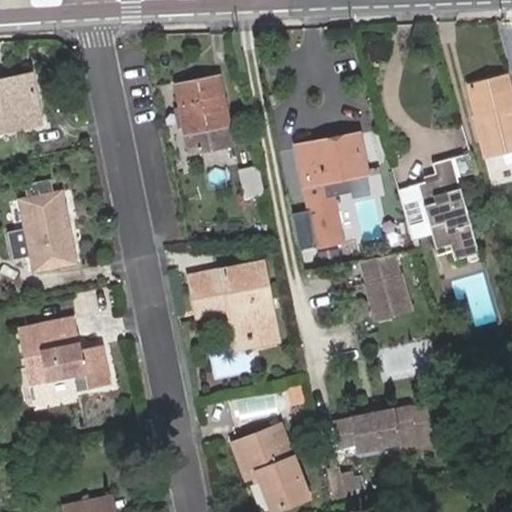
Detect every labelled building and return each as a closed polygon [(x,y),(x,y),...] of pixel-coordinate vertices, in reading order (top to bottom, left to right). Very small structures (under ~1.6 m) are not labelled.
[(30,74),(0,79),(0,85),(32,80),(30,74)] [(470,84),(485,151),(511,145),(511,101),(506,76),(470,84)] [(219,78),(178,86),(190,153),(232,145),(219,78)] [(0,85),(0,129),(40,122),(32,80),(0,85)] [(357,131),(295,143),(314,243),(340,238),(331,193),(324,194),(321,179),(364,170),(357,131)] [(475,171),(470,152),(452,156),(457,176),(475,171)] [(458,255),(478,249),(457,176),(452,156),(432,162),(434,168),(436,177),(417,183),(431,233),(434,245),(449,241),(451,246),(454,256),(458,255)] [(256,164),(236,167),(240,197),(259,195),(256,164)] [(434,168),(419,172),(421,178),(415,179),(417,183),(436,177),(434,168)] [(417,183),(396,189),(410,239),(431,233),(417,183)] [(59,206),(65,204),(62,189),(18,198),(32,268),(77,260),(69,219),(62,220),(59,206)] [(69,219),(65,204),(59,206),(62,220),(69,219)] [(436,250),(451,246),(449,241),(434,245),(436,250)] [(458,255),(460,259),(480,254),(478,249),(458,255)] [(397,271),(391,251),(358,257),(364,280),(363,280),(373,318),(366,320),(370,337),(409,326),(404,310),(409,308),(398,270),(397,271)] [(236,341),(274,334),(262,263),(193,276),(199,308),(229,303),(236,341)] [(15,327),(29,384),(72,375),(76,390),(111,383),(102,342),(80,347),(73,315),(15,327)] [(276,343),(274,334),(236,341),(238,350),(276,343)] [(334,420),(340,447),(357,444),(358,451),(402,442),(401,435),(418,431),(412,404),(395,408),(395,407),(351,416),(351,417),(334,420)] [(260,472),(263,480),(273,510),(307,497),(281,426),(233,442),(246,477),(253,475),(260,472)] [(332,501),(356,494),(349,470),(325,476),(332,501)] [(256,483),(263,480),(260,472),(253,475),(256,483)] [(113,493),(106,495),(109,511),(117,510),(113,493)] [(109,511),(106,495),(65,504),(66,511),(117,511),(117,510),(109,511)]
